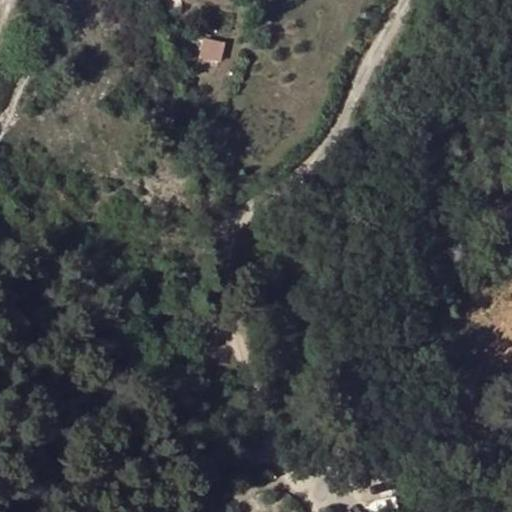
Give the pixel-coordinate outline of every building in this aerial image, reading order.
[(222,44),(203,40),(199,56),(219,60),(222,44)] [(306,250),(301,213),(287,215),(293,253),(306,250)] [(325,248),(312,250),(315,270),(329,267),(325,248)] [(315,272),(315,270),(312,250),(306,250),(293,253),(292,253),(295,275),(315,272)] [(30,327),(8,300),(0,305),(0,323),(14,341),(30,327)]
